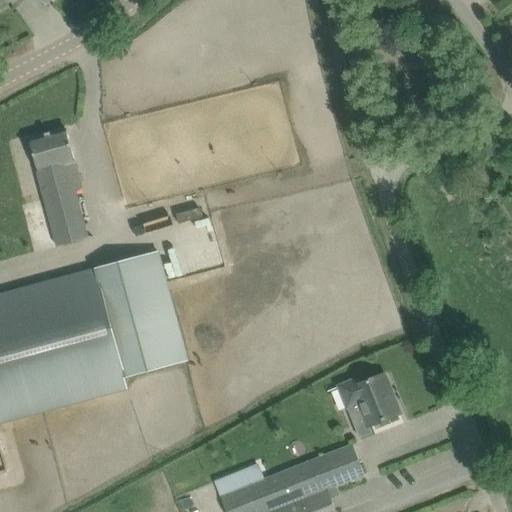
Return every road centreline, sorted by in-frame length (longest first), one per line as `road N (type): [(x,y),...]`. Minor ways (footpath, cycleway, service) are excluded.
road 1 (unclassified): [(493,511),(379,174),(511,113)]
road 2 (track): [(328,0),(379,174)]
road 3 (unclassified): [(0,79),(130,0)]
